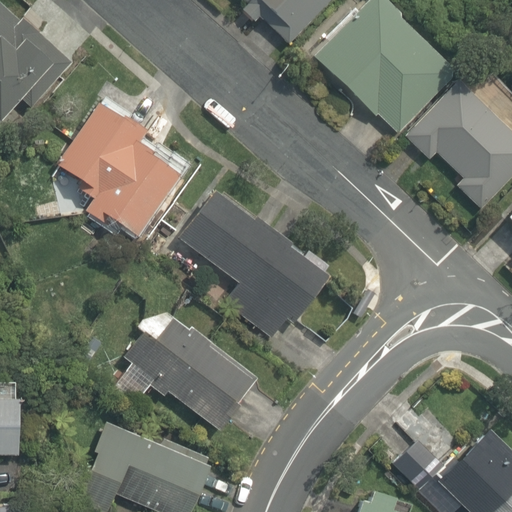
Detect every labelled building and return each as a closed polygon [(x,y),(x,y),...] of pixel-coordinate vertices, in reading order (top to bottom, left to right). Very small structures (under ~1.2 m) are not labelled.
[(234,0),(280,42),(318,0),(234,0)] [(0,1),(0,112),(14,96),(26,106),(66,61),(0,1)] [(388,137),(443,76),(362,3),(307,63),(388,137)] [(134,238),(173,173),(131,148),(153,112),(98,79),(48,162),(81,182),(76,191),(86,197),(78,210),(99,223),(102,218),(134,238)] [(396,137),(421,160),(428,153),(457,179),(450,187),(475,211),(511,171),(511,140),(449,81),(396,137)] [(287,320),(319,269),(281,245),(287,234),(245,208),(242,213),(203,189),(171,240),(231,277),(214,304),(266,336),(279,315),(287,320)] [(511,195),(490,219),(511,239),(511,241),(506,247),(511,252),(511,195)] [(250,381),(158,312),(123,358),(147,376),(143,383),(160,396),(163,392),(213,429),(250,381)] [(13,397),(0,396),(0,453),(10,454),(13,397)] [(414,487),(427,475),(465,511),(511,511),(511,472),(470,431),(457,444),(422,410),(379,454),(414,487)] [(155,511),(178,511),(197,462),(99,424),(72,495),(102,506),(107,493),(155,511)] [(401,511),(402,509),(381,501),(384,492),(361,483),(354,502),(350,511),(401,511)]
